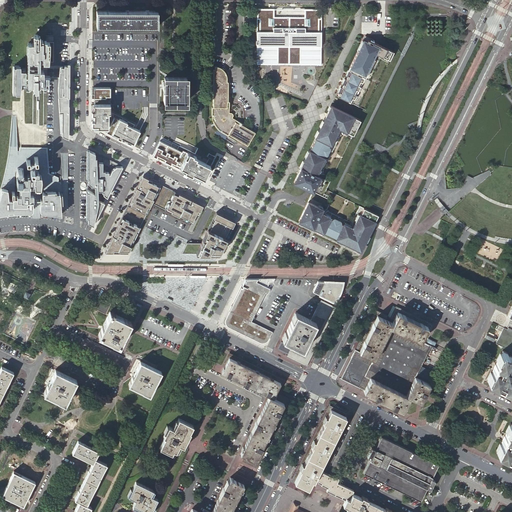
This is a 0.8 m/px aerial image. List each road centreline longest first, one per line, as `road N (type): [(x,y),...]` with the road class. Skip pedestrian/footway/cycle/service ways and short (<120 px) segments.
road 1 (residential): [(265,219),(85,132),(83,0)]
road 2 (tertiary): [(486,18),(382,224),(360,296)]
road 3 (residential): [(33,511),(58,458),(7,426),(77,279)]
road 4 (tertiary): [(394,254),(505,27)]
road 5 (residential): [(454,379),(490,304),(394,254)]
road 6 (unclassified): [(192,367),(256,398),(247,417),(183,385)]
road 7 (residential): [(411,511),(344,479),(376,410)]
road 8 (tertiary): [(317,381),(253,511)]
road 9 (unclassified): [(211,328),(265,219)]
